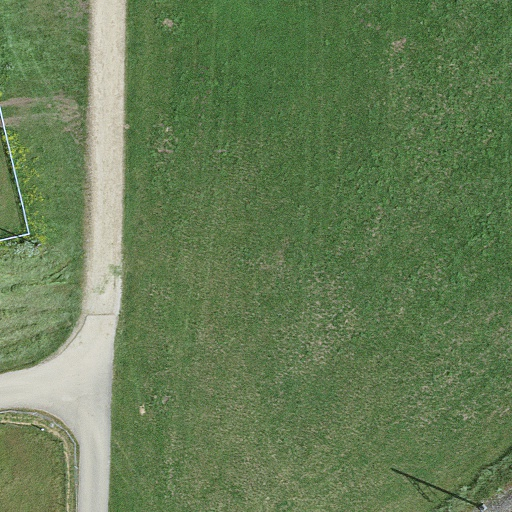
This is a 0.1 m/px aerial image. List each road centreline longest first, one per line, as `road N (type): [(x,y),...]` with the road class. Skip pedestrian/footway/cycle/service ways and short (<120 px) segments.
road 1 (track): [(107,0),(92,374)]
road 2 (unclassified): [(84,511),(92,374),(0,395)]
